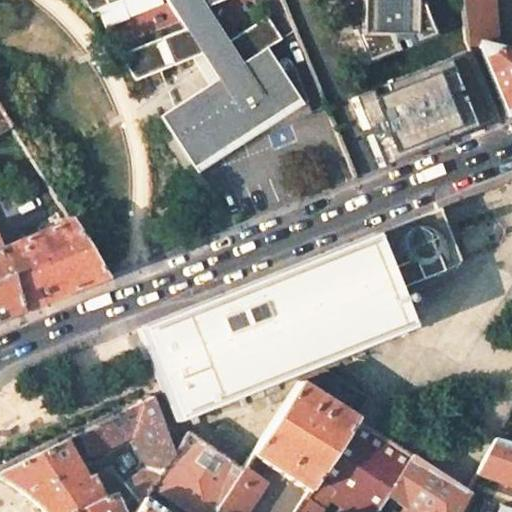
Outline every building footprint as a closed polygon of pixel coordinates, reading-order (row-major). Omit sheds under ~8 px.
[(86,0),(95,13),(125,0),(169,0),(187,28),(121,55),(137,82),(203,54),(219,79),(161,115),(198,172),(305,104),(276,60),(267,47),(281,39),(267,16),(225,41),(204,6),(219,0),(86,0)] [(359,0),(359,28),(354,29),(368,63),(397,52),(394,43),(398,42),(401,50),(435,37),(422,3),(413,6),(413,0),(359,0)] [(460,0),(465,40),(467,46),(477,44),(497,49),(491,0),(460,0)] [(511,52),(497,49),(477,44),(507,117),(511,114),(511,52)] [(291,57),(276,60),(305,104),(309,100),(291,57)] [(362,138),(374,169),(473,130),(446,61),(380,87),(382,91),(371,96),(369,92),(347,100),(359,132),(365,130),(367,135),(362,138)] [(456,262),(436,209),(136,330),(141,342),(162,391),(174,422),(406,329),(390,288),(456,262)] [(0,277),(7,275),(16,313),(103,279),(67,219),(0,248),(0,277)] [(0,277),(0,319),(16,313),(7,275),(0,277)] [(354,419),(297,380),(250,454),(270,468),(297,487),(306,493),(315,479),(353,421),(354,419)] [(150,397),(76,434),(84,450),(88,457),(129,436),(143,465),(118,480),(136,503),(172,451),(150,397)] [(353,421),(315,479),(332,489),(359,507),(365,511),(376,511),(412,457),(353,421)] [(212,511),(239,470),(185,432),(172,451),(136,503),(130,511),(212,511)] [(76,434),(61,441),(70,457),(84,450),(76,434)] [(482,463),(477,473),(511,486),(511,444),(494,440),(482,463)] [(61,441),(0,470),(0,478),(21,493),(34,505),(39,511),(130,511),(136,503),(118,480),(108,467),(88,477),(88,476),(82,479),(70,457),(61,441)] [(456,511),(468,492),(412,457),(376,511),(456,511)] [(239,470),(212,511),(245,511),(265,482),(241,467),(239,470)] [(293,511),(329,511),(322,505),(332,489),(315,479),(306,493),(293,511)]
